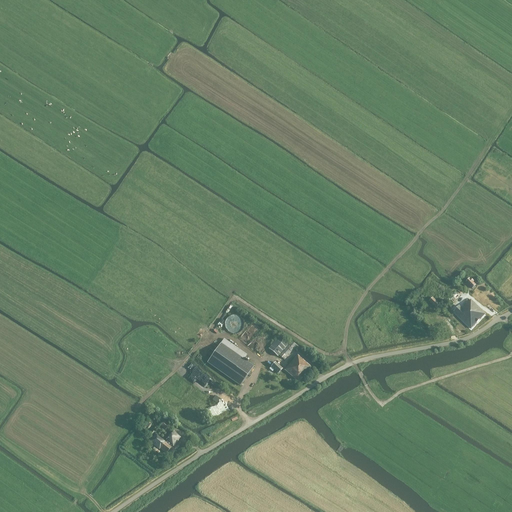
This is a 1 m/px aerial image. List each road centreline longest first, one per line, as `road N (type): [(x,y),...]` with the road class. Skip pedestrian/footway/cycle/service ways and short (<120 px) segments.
road 1 (tertiary): [(116,511),(354,363)]
road 2 (track): [(350,365),(349,322),(367,291),(444,210),(492,139)]
road 3 (track): [(346,353),(318,352),(235,297),(194,354),(138,409)]
road 4 (track): [(511,356),(382,406),(366,384)]
road 5 (tertiary): [(354,363),(463,340),(503,318)]
